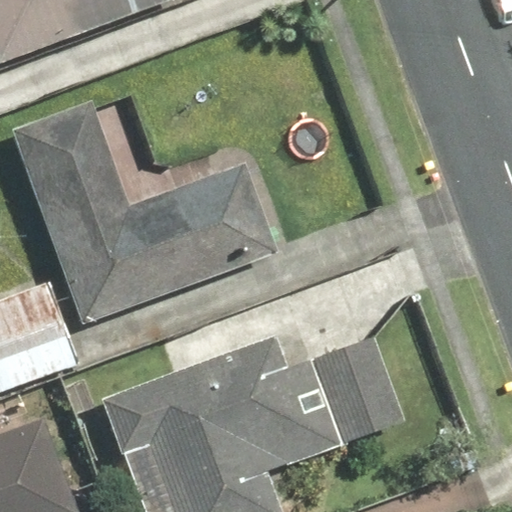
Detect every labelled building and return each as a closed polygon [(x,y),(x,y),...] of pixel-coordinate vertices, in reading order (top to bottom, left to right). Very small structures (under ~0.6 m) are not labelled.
[(185,0),(0,0),(0,64),(186,2),(185,0)] [(80,102),(2,131),(75,327),(288,247),(256,163),(122,214),(80,102)] [(0,395),(76,362),(44,287),(0,306),(0,395)] [(284,366),(277,344),(95,401),(129,511),(278,511),(267,475),(397,435),(367,340),(284,366)] [(68,511),(40,428),(0,441),(0,511),(68,511)]
